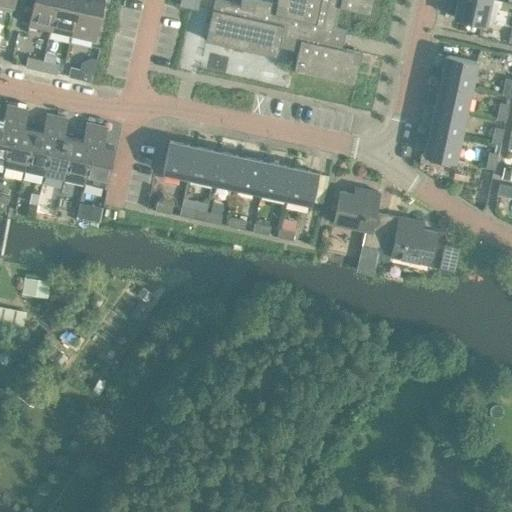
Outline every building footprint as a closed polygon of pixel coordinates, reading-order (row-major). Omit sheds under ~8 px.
[(0,0),(0,8),(11,11),(13,0),(0,0)] [(34,0),(29,24),(50,29),(56,0),(34,0)] [(56,0),(50,29),(72,34),(79,0),(56,0)] [(79,0),(72,34),(93,38),(101,0),(79,0)] [(214,0),(205,42),(276,57),(278,46),(297,50),(293,70),(355,84),(361,53),(341,48),(345,28),(335,26),(339,7),(370,14),(372,0),(276,0),(276,3),(261,0),(240,0),(239,6),(214,0)] [(484,24),(489,0),(458,0),(454,18),(484,24)] [(27,56),(24,67),(26,67),(40,70),(42,61),(43,59),(27,56)] [(446,56),(441,79),(471,86),(476,63),(446,56)] [(42,61),(40,70),(55,74),(58,64),(58,63),(43,59),(42,61)] [(94,71),(70,65),(67,75),(83,79),(91,81),(94,71)] [(510,95),(511,87),(511,78),(504,77),(501,93),(510,95)] [(441,79),(436,102),(466,109),(471,86),(441,79)] [(505,119),(508,103),(499,101),(496,117),(505,119)] [(436,102),(430,128),(460,135),(466,109),(436,102)] [(0,163),(3,164),(2,165),(4,166),(6,156),(18,107),(6,104),(2,121),(0,120),(0,163)] [(6,156),(4,166),(23,170),(25,160),(33,128),(22,126),(26,109),(18,107),(6,156)] [(25,160),(23,170),(42,175),(45,165),(56,115),(46,113),(42,130),(33,128),(25,160)] [(56,115),(45,165),(65,169),(73,137),(62,134),(65,117),(56,115)] [(65,169),(63,179),(83,184),(84,182),(96,124),(86,122),(82,139),(73,137),(65,169)] [(96,124),(84,182),(103,186),(112,146),(102,143),(105,126),(96,124)] [(494,126),(490,142),(500,144),(503,128),(494,126)] [(454,161),(460,135),(430,128),(424,154),(454,161)] [(164,172),(190,177),(196,147),(170,141),(164,172)] [(196,147),(190,177),(214,183),(221,152),(196,147)] [(488,152),(485,166),(494,168),(496,155),(497,152),(488,150),(488,152)] [(221,152),(214,183),(237,188),(245,157),(221,152)] [(245,157),(237,188),(263,193),(269,162),(245,157)] [(269,162),(263,193),(287,198),(293,168),(269,162)] [(293,168),(287,198),(310,203),(316,172),(293,168)] [(499,185),(498,193),(509,195),(510,188),(511,186),(500,183),(499,185)] [(340,191),(334,223),(364,230),(361,243),(363,244),(380,247),(387,215),(376,212),(380,193),(355,188),(353,195),(340,191)] [(172,203),(156,200),(154,210),(170,213),(172,203)] [(180,205),(178,215),(206,221),(208,211),(192,208),(183,206),(180,205)] [(208,211),(206,221),(219,223),(221,214),(208,211)] [(380,247),(379,250),(392,252),(391,255),(428,263),(435,232),(423,229),(424,223),(387,215),(380,247)] [(245,219),(229,216),(227,226),(243,229),(245,219)] [(254,221),(252,231),(256,231),(268,234),(270,225),(270,224),(268,224),(258,222),(254,221)] [(293,230),(278,227),(277,236),(291,239),(293,230)] [(0,305),(0,321),(24,326),(27,310),(0,305)] [(31,370),(15,394),(33,406),(48,382),(31,370)]
